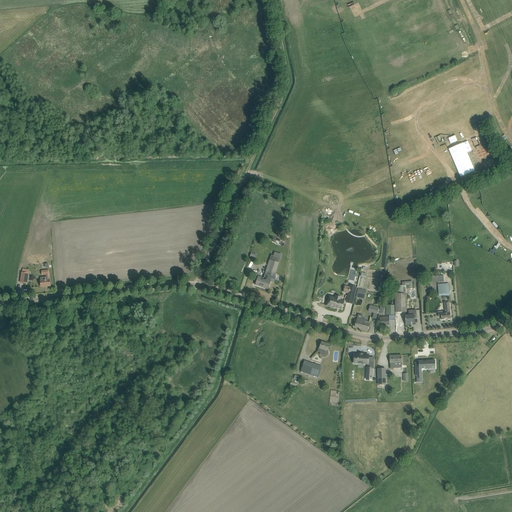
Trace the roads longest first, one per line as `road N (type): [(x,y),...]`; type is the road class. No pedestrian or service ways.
road 1 (tertiary): [(0,303),(200,286),(375,338),(486,330),(511,316)]
road 2 (track): [(200,286),(288,85),(271,0)]
